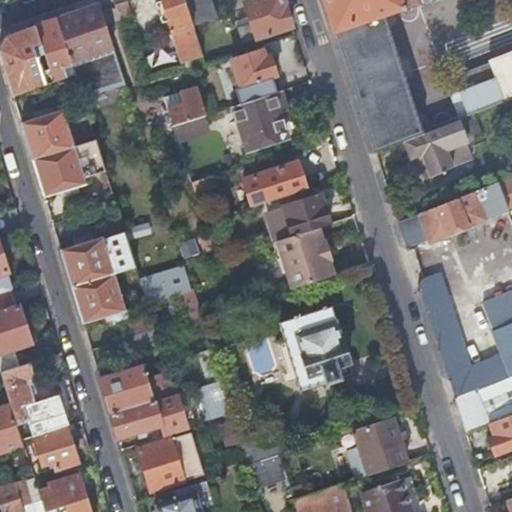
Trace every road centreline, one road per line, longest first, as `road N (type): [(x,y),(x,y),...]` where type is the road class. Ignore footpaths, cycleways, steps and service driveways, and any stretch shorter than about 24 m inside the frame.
road 1 (residential): [(471,511),(304,0)]
road 2 (residential): [(0,109),(124,511)]
